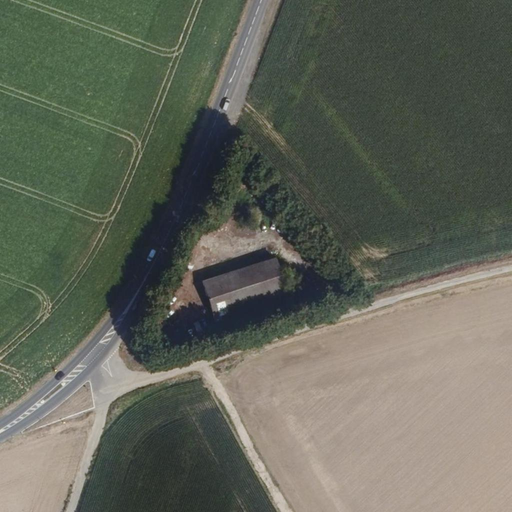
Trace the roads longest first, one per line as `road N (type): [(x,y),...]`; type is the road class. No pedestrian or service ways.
road 1 (unclassified): [(118,387),(511,267)]
road 2 (secondary): [(157,253),(261,0)]
road 3 (track): [(287,511),(200,357)]
road 4 (unclassified): [(69,511),(104,392),(118,387)]
road 5 (secondary): [(95,364),(134,311),(157,253)]
road 6 (secondary): [(157,253),(84,353)]
